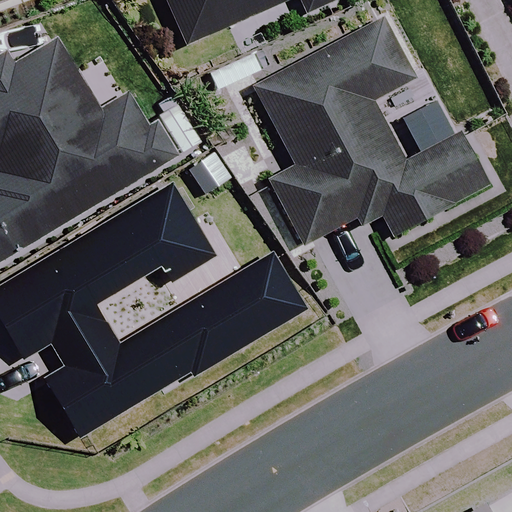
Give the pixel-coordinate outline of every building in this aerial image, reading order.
[(165,0),(185,46),(290,0),(299,0),(305,13),(333,0),(165,0)] [(380,21),(252,88),(294,166),(267,181),(301,245),(374,207),(390,236),(483,187),(456,135),(402,164),(369,102),(411,79),(380,21)] [(0,57),(0,264),(166,165),(123,93),(92,111),(53,46),(10,71),(1,56),(0,57)] [(189,115),(160,131),(183,171),(212,154),(189,115)] [(168,185),(0,287),(0,326),(21,360),(49,343),(64,369),(42,382),(77,439),(186,373),(189,379),(301,312),(268,258),(116,350),(90,308),(157,267),(167,285),(213,257),(168,185)]
